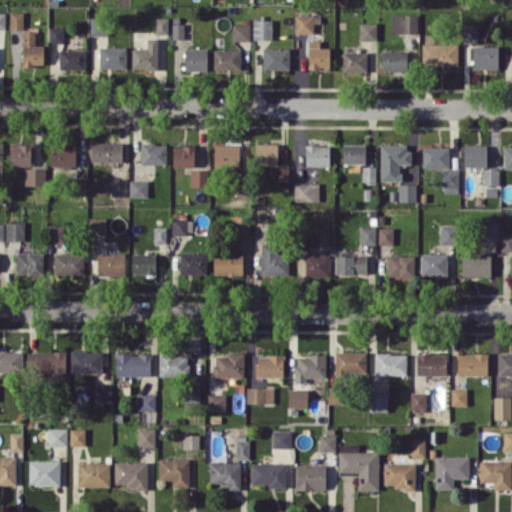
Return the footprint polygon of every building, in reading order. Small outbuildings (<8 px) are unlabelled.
[(23,11),(9,12),(10,30),(23,29),(23,11)] [(313,15),(295,14),(294,33),(313,33),(313,15)] [(418,33),(418,14),(391,14),(391,32),(418,33)] [(89,35),(108,35),(108,17),(89,17),(89,35)] [(168,34),(168,17),(156,17),(156,33),(168,34)] [(272,20),(253,19),(253,39),(272,40),(272,20)] [(377,23),(359,22),(359,40),(377,40),(377,23)] [(184,23),(172,23),(172,38),(184,39),(184,23)] [(250,41),(250,24),(232,23),(232,40),(250,41)] [(477,42),(478,25),(463,25),(463,42),(477,42)] [(49,43),(64,42),(63,26),(49,26),(49,43)] [(43,45),(35,45),(35,31),(22,31),(23,66),(44,65),(43,45)] [(132,48),(132,69),(157,69),(157,38),(146,38),(147,48),(132,48)] [(319,40),(309,39),(308,69),(330,70),(330,47),(319,46),(319,40)] [(458,43),(422,43),(422,64),(458,64),(458,43)] [(498,69),(498,46),(473,45),(473,68),(498,69)] [(126,47),(99,46),(99,68),(126,68),(126,47)] [(207,49),(185,48),(184,70),(207,71),(207,49)] [(290,48),(263,48),(262,69),(289,69),(290,48)] [(59,50),(59,70),(86,69),(86,49),(59,50)] [(213,69),(240,69),(240,49),(214,49),(213,69)] [(407,51),(382,50),(382,70),(407,70),(407,51)] [(366,51),(342,52),(342,72),(367,72),(366,51)] [(92,162),(122,162),(123,142),(92,142),(92,162)] [(31,165),(31,143),(9,143),(9,165),(31,165)] [(51,166),(76,166),(75,143),(50,143),(51,166)] [(141,163),(166,164),(166,143),(141,143),(141,163)] [(214,143),(214,167),(239,167),(240,144),(214,143)] [(278,164),(278,143),(255,143),(255,164),(278,164)] [(401,180),(401,164),(409,164),(410,144),(381,143),(380,180),(401,180)] [(306,165),(330,165),(329,144),(305,145),(306,165)] [(343,163),(365,163),(366,144),(343,144),(343,163)] [(487,166),(487,145),(464,144),(464,166),(487,166)] [(173,146),(173,166),(194,166),(195,146),(173,146)] [(449,146),(423,146),(422,167),(449,167),(449,146)] [(278,181),(288,181),(289,167),(278,166),(278,181)] [(375,183),(376,166),(362,166),(362,183),(375,183)] [(25,184),(45,185),(45,168),(25,167),(25,184)] [(499,184),(499,168),(482,167),(481,184),(499,184)] [(208,169),(190,169),(191,186),(208,186),(208,169)] [(459,169),(442,169),(442,193),(459,193),(459,169)] [(127,196),(127,180),(111,180),(111,196),(127,196)] [(148,180),(130,180),(129,197),(147,197),(148,180)] [(319,201),(319,182),(294,183),(294,201),(319,201)] [(398,201),(416,201),(416,183),(398,183),(398,201)] [(250,234),(250,215),(232,215),(232,234),(250,234)] [(88,217),(88,233),(106,233),(106,217),(88,217)] [(171,217),(172,234),(187,234),(187,217),(171,217)] [(499,222),(480,221),(480,238),(498,238),(499,222)] [(6,240),(24,240),(24,222),(6,222),(6,240)] [(64,224),(48,224),(48,242),(64,242),(64,224)] [(439,243),(456,243),(457,224),(440,224),(439,243)] [(376,244),(375,225),(360,226),(360,244),(376,244)] [(154,243),(167,243),(166,226),(154,227),(154,243)] [(393,227),(378,228),(378,244),(393,244),(393,227)] [(312,250),(313,232),(301,231),(301,249),(312,250)] [(511,234),(502,235),(501,251),(511,251),(511,234)] [(288,275),(289,253),(277,253),(277,243),(261,243),(260,274),(288,275)] [(16,273),(43,274),(43,253),(16,252),(16,273)] [(125,253),(97,252),(97,275),(124,275),(125,253)] [(207,253),(180,252),(180,273),(207,274),(207,253)] [(55,274),(84,273),(84,253),(54,253),(55,274)] [(156,253),(132,253),(131,273),(155,274),(156,253)] [(213,274),(243,275),(244,254),(214,253),(213,274)] [(447,254),(421,253),(420,275),(447,275),(447,254)] [(305,275),(329,276),(330,255),(305,254),(305,275)] [(367,255),(335,255),(335,274),(367,274),(367,255)] [(414,255),(387,255),(387,276),(414,276),(414,255)] [(491,275),(491,255),(462,255),(462,275),(491,275)] [(0,349),(0,372),(22,373),(23,351),(0,349)] [(70,372),(102,372),(102,351),(71,350),(70,372)] [(65,351),(36,351),(36,373),(52,372),(53,378),(66,378),(65,351)] [(158,375),(188,376),(188,352),(159,351),(158,375)] [(366,371),(365,351),(335,352),(336,372),(366,371)] [(406,374),(406,352),(375,353),(375,374),(406,374)] [(150,376),(151,354),(116,353),(115,375),(150,376)] [(213,376),(243,377),(244,354),(214,353),(213,376)] [(457,374),(487,374),(487,354),(457,353),(457,374)] [(511,353),(498,354),(497,375),(511,374),(511,353)] [(416,374),(447,374),(447,354),(416,354),(416,374)] [(284,355),(256,355),(256,376),(284,376),(284,355)] [(326,355),(295,355),(295,383),(305,383),(306,376),(325,377),(326,355)] [(112,401),(111,383),(95,383),(95,401),(112,401)] [(200,387),(186,386),(185,402),(199,403),(200,387)] [(246,387),(247,403),(273,402),(273,386),(246,387)] [(329,403),(344,404),(344,386),(329,386),(329,403)] [(467,405),(467,388),(451,387),(451,405),(467,405)] [(308,408),(308,389),(288,388),(288,408),(308,408)] [(387,411),(387,392),(370,391),(370,411),(387,411)] [(425,392),(410,392),(410,410),(425,410),(425,392)] [(138,410),(155,410),(155,393),(138,393),(138,410)] [(226,394),(208,394),(207,411),(225,411),(226,394)] [(494,419),(511,418),(511,396),(493,396),(494,419)] [(155,427),(138,427),(138,446),(155,446),(155,427)] [(67,445),(67,428),(48,428),(48,446),(67,445)] [(70,445),(85,445),(85,429),(70,429),(70,445)] [(290,447),(290,431),(272,430),(272,447),(290,447)] [(511,448),(511,431),(503,432),(504,449),(511,448)] [(23,432),(10,432),(10,451),(23,450),(23,432)] [(199,448),(199,434),(183,434),(183,448),(199,448)] [(336,450),(336,434),(319,434),(319,450),(336,450)] [(424,456),(425,438),(412,438),(412,456),(424,456)] [(248,458),(249,440),(236,439),(236,458),(248,458)] [(378,451),(359,451),(359,443),(339,444),(339,471),(358,471),(358,490),(379,490),(378,451)] [(0,484),(16,484),(15,455),(0,455),(0,484)] [(468,478),(468,456),(435,456),(435,488),(453,489),(453,477),(468,478)] [(189,458),(159,457),(158,479),(173,479),(173,486),(189,487),(189,458)] [(60,485),(60,460),(29,460),(29,485),(60,485)] [(480,482),(493,482),(493,489),(511,489),(511,460),(480,461),(480,482)] [(115,483),(126,483),(126,488),(147,488),(146,461),(115,461),(115,483)] [(240,461),(209,462),(210,483),(221,483),(221,488),(241,488),(240,461)] [(110,486),(110,462),(78,462),(78,486),(110,486)] [(251,483),(268,483),(268,487),(285,487),(286,463),(251,462),(251,483)] [(384,487),(414,487),(414,463),(384,462),(384,487)] [(325,489),(325,465),(297,464),(297,488),(325,489)]
